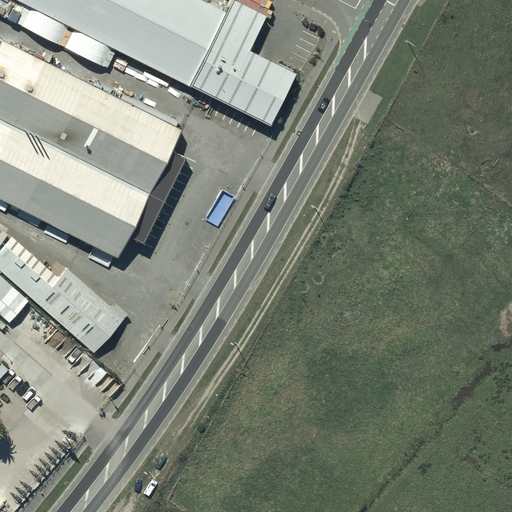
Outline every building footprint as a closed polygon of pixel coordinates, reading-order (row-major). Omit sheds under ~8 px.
[(48,0),(272,110),(294,66),(239,39),(257,4),(249,0),(48,0)] [(0,187),(110,242),(172,118),(0,32),(0,187)] [(57,266),(9,225),(0,235),(0,264),(89,342),(121,306),(65,257),(57,266)] [(136,264),(117,256),(111,270),(130,278),(136,264)] [(25,286),(0,264),(0,308),(3,311),(25,286)]
